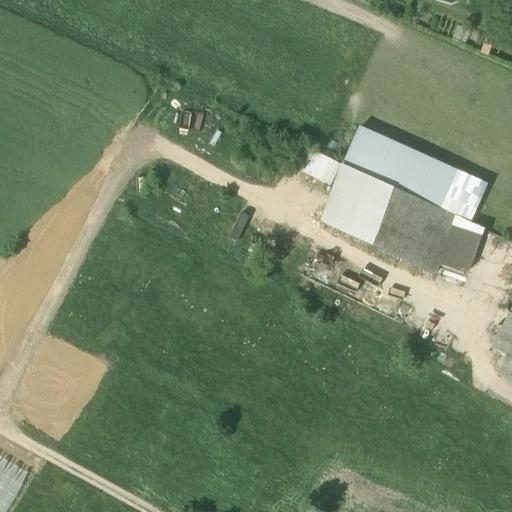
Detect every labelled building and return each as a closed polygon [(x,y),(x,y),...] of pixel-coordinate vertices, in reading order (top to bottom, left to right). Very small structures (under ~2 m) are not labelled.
[(259,79),(246,70),(236,86),(249,94),(259,79)] [(486,186),(358,129),(342,166),(455,217),(469,224),(486,186)] [(332,184),(341,162),(306,148),(297,170),(332,184)] [(455,217),(342,166),(321,223),(435,275),(438,266),(455,217)] [(469,224),(455,217),(438,266),(465,275),(480,230),(483,232),(484,231),(469,224)] [(511,310),(493,350),(508,358),(511,360),(511,310)] [(511,360),(508,358),(499,373),(511,378),(511,360)]
